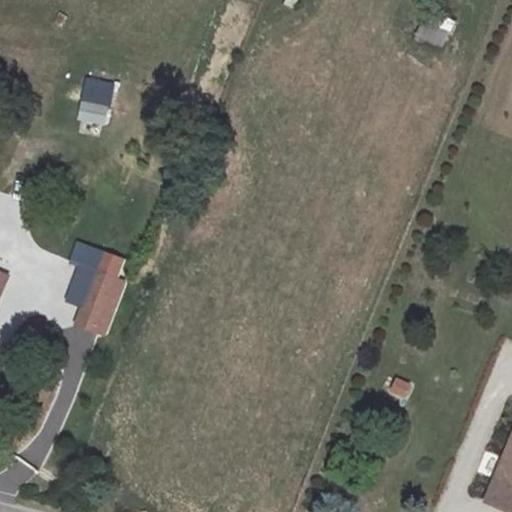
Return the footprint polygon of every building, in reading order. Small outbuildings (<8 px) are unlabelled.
[(418,44),(442,52),(452,21),(429,13),(418,44)] [(101,132),(108,109),(82,101),(75,124),(101,132)] [(78,308),(72,328),(108,339),(125,281),(119,279),(124,260),(101,253),(96,270),(76,264),(64,304),(78,308)] [(406,401),(413,385),(395,377),(388,393),(406,401)] [(511,511),(511,465),(495,507),(506,511),(511,511)]
